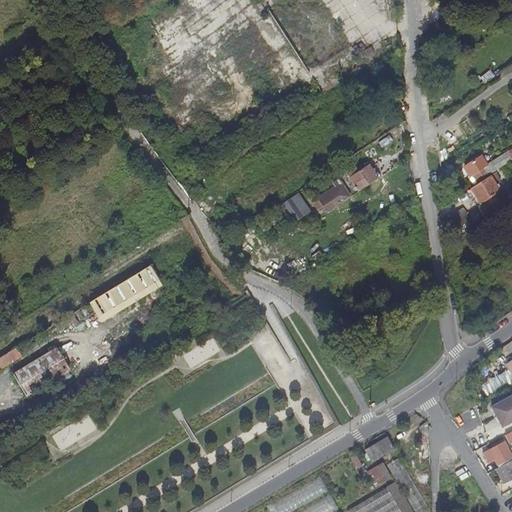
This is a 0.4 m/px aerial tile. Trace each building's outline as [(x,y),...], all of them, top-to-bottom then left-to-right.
[(463,9),(453,13),(455,21),(466,16),(463,9)] [(484,85),(494,77),(490,71),(480,79),(484,85)] [(491,163),(496,170),(504,164),(500,157),(491,163)] [(481,158),(465,169),(471,177),(473,176),(478,183),(488,176),(488,175),(494,172),(489,165),(486,166),(481,158)] [(348,179),(358,193),(378,180),(368,166),(358,173),(348,179)] [(345,174),(348,179),(358,173),(355,168),(345,174)] [(489,177),(470,189),(481,205),(500,193),(489,177)] [(340,185),(327,193),(317,200),(322,207),(331,202),(336,209),(349,200),(340,185)] [(506,190),(478,209),(484,217),(511,199),(506,190)] [(301,192),(283,201),(294,221),(312,212),(301,192)] [(463,209),(448,219),(452,225),(456,231),(467,224),(463,217),(466,215),(463,209)] [(254,222),(245,229),(253,242),(263,236),(254,222)] [(183,234),(142,253),(148,267),(189,247),(183,234)] [(263,236),(253,242),(258,249),(268,243),(263,236)] [(101,321),(164,286),(152,265),(90,300),(101,321)] [(314,296),(307,300),(311,308),(318,302),(314,296)] [(4,332),(0,334),(0,357),(8,353),(15,348),(4,332)] [(15,348),(8,353),(14,362),(22,357),(16,347),(15,348)] [(56,347),(12,374),(26,398),(70,371),(56,347)] [(8,353),(0,357),(0,368),(1,370),(14,362),(8,353)] [(487,392),(508,382),(504,373),(483,383),(487,392)] [(511,395),(491,407),(501,427),(511,420),(511,395)] [(395,450),(388,437),(365,450),(372,463),(395,450)] [(499,468),(511,460),(511,459),(503,442),(482,453),(488,464),(494,460),(499,468)] [(399,459),(388,465),(415,511),(423,511),(429,509),(399,459)] [(511,460),(499,468),(496,469),(504,483),(511,478),(511,472),(511,470),(511,469),(511,460)] [(385,461),(368,469),(376,486),(393,478),(385,461)] [(430,473),(416,474),(416,484),(418,488),(431,488),(430,473)] [(294,511),(324,495),(316,479),(272,502),(276,511),(294,511)] [(333,511),(325,497),(297,511),(333,511)]
